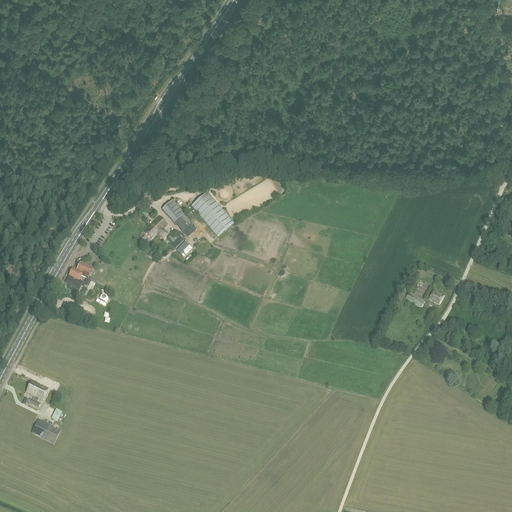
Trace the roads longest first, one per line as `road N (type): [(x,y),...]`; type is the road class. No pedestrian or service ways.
road 1 (track): [(507,178),(261,168),(110,213)]
road 2 (track): [(341,510),(385,394),(457,294),(507,178)]
road 3 (primary): [(98,204),(234,0)]
road 4 (track): [(442,0),(337,171)]
road 5 (primary): [(0,378),(98,204)]
road 6 (track): [(506,169),(483,0)]
